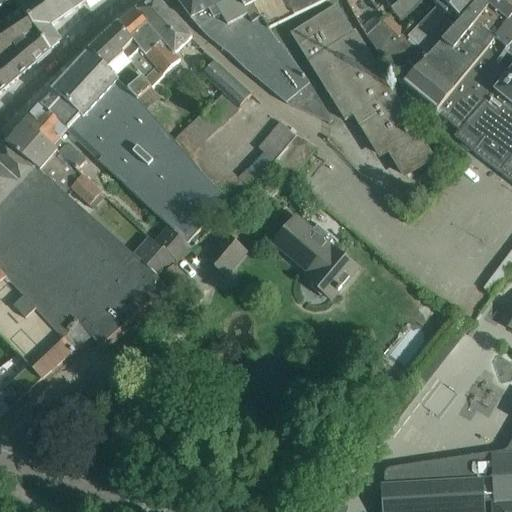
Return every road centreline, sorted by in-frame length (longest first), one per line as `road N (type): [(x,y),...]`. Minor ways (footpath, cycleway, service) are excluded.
road 1 (residential): [(0,128),(129,0)]
road 2 (residential): [(147,511),(0,461)]
